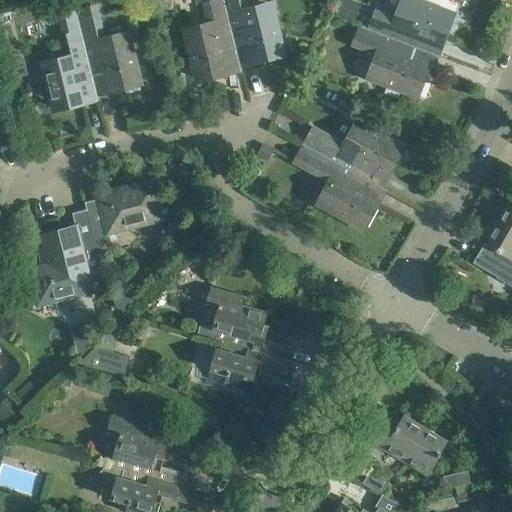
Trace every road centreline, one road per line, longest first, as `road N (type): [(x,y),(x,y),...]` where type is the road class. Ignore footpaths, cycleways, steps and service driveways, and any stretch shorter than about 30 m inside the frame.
road 1 (unclassified): [(0,226),(6,206),(38,170),(160,129),(190,129),(208,143),(222,183),(251,214),(398,297)]
road 2 (unclassified): [(398,297),(511,65)]
road 3 (residential): [(265,511),(398,297)]
road 4 (unclassified): [(503,355),(440,328),(398,297)]
